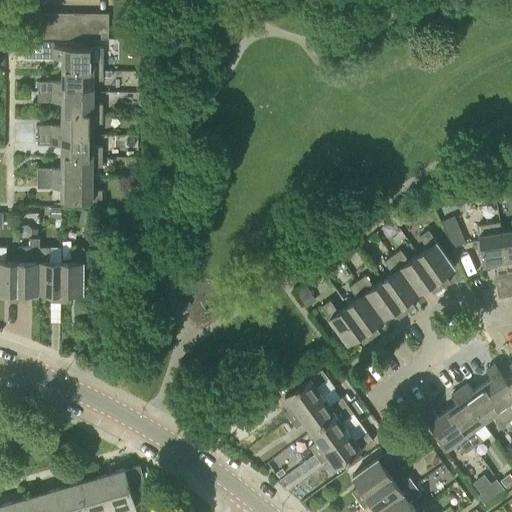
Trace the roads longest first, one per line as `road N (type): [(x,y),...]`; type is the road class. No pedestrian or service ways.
road 1 (residential): [(266,511),(165,438),(0,359)]
road 2 (residential): [(511,316),(484,320),(462,289),(418,320),(439,350),(367,400)]
